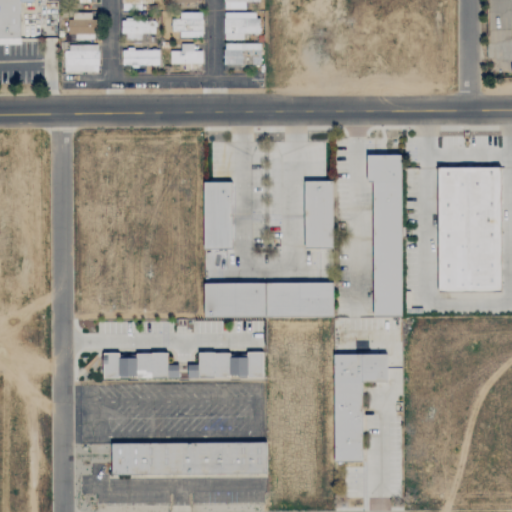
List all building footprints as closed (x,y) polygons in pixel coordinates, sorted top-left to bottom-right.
[(0,0),(20,0),(21,46),(0,46),(0,0)] [(121,0),(122,10),(130,10),(129,0),(139,0),(139,4),(152,4),(151,0),(121,0)] [(223,0),(224,10),(245,9),(245,2),(259,2),(259,0),(223,0)] [(179,38),(202,38),(202,12),(179,13),(179,19),(171,20),(171,32),(179,32),(179,38)] [(91,13),(68,13),(68,38),(97,38),(97,20),(91,20),(91,13)] [(258,13),(223,13),(223,41),(243,40),(243,34),(258,34),(258,13)] [(121,20),(120,38),(142,39),(142,34),(154,35),(155,21),(121,20)] [(98,72),(98,44),(64,45),(65,72),(98,72)] [(170,64),(202,64),(202,51),(193,51),(193,44),(180,44),(181,51),(170,51),(170,64)] [(260,44),(223,44),(223,65),(245,65),(260,64),(260,44)] [(158,65),(158,49),(121,50),(122,66),(158,65)] [(367,154),(401,154),(401,314),(373,313),(372,183),(367,183),(367,154)] [(437,166),(500,166),(501,292),(439,292),(437,166)] [(304,181),(332,181),(332,248),(304,248),(304,181)] [(204,182),(231,182),(232,249),(204,249),(204,182)] [(204,284),(265,283),(266,315),(204,315),(204,284)] [(265,283),(333,283),(333,314),(266,315),(265,283)] [(103,353),(168,352),(168,365),(179,365),(179,378),(168,378),(103,378),(103,353)] [(198,352),(263,352),(263,378),(198,378),(188,378),(187,365),(198,365),(198,352)] [(334,354),(387,354),(386,381),(361,381),(362,462),(333,462),(334,354)] [(145,385),(149,403),(146,414),(148,424),(154,423),(156,434),(154,443),(154,445),(167,442),(169,435),(163,433),(164,427),(168,427),(170,427),(177,429),(176,422),(179,411),(178,406),(181,392),(184,392),(186,381),(177,379),(145,385)] [(111,443),(263,442),(267,442),(267,474),(263,474),(111,475),(111,462),(111,443)]
